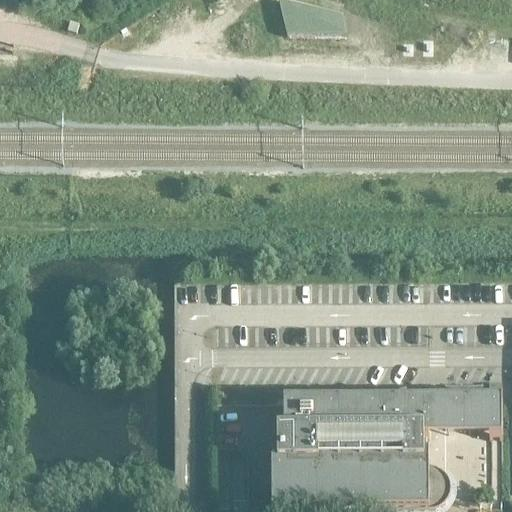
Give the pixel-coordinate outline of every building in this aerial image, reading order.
[(207,0),(178,0),(161,12),(174,32),(212,6),(207,0)] [(342,19),(278,3),(287,39),(346,40),(342,19)] [(226,12),(226,52),(250,52),(249,35),(261,35),(261,12),(226,12)] [(502,405),(501,387),(489,387),(489,405),(502,405)] [(429,469),(429,459),(423,459),(423,444),(502,443),(502,405),(489,405),(407,405),(406,402),(395,405),(284,406),(284,435),(278,435),(278,460),(272,460),(272,511),(441,511),(444,510),(445,510),(446,508),(447,506),(448,505),(449,503),(449,502),(450,501),(450,498),(451,496),(451,495),(450,491),(450,489),(449,487),(448,484),(447,484),(445,481),(443,479),(444,478),(443,478),(440,476),(438,474),(436,474),(433,473),(431,473),(427,473),(427,469),(429,469)]
